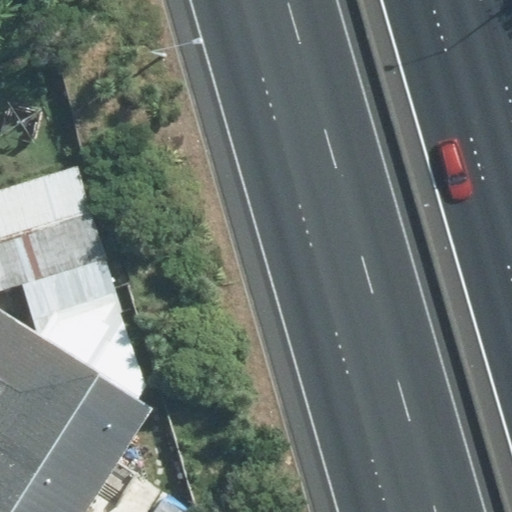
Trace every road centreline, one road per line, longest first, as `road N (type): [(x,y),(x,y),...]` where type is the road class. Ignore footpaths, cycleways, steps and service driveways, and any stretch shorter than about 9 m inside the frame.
road 1 (motorway): [(436,511),(289,0)]
road 2 (motorway): [(433,0),(511,271)]
